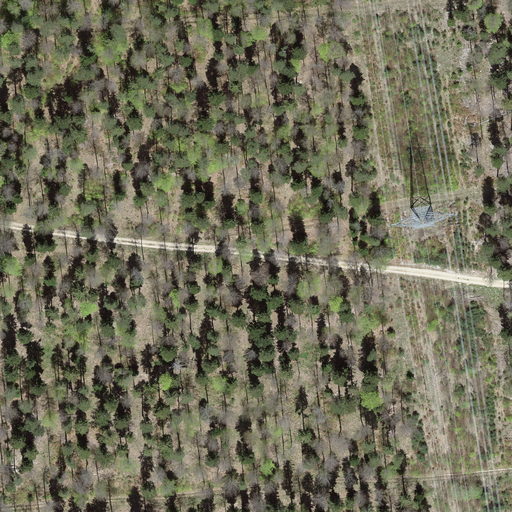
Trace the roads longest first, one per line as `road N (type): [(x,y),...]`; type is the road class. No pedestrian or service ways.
road 1 (track): [(511,282),(0,225)]
road 2 (track): [(511,468),(0,502)]
road 3 (track): [(0,28),(443,0)]
road 4 (track): [(165,243),(511,185)]
